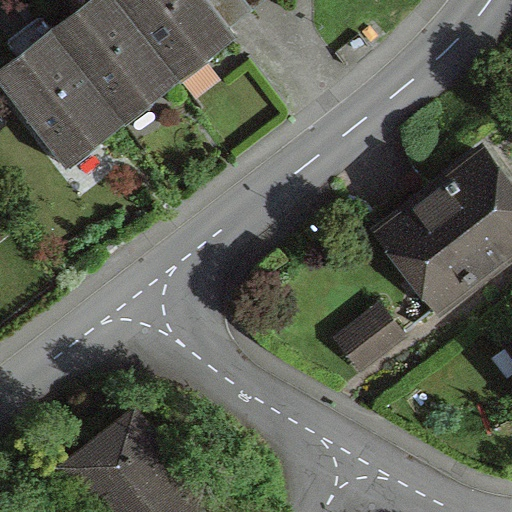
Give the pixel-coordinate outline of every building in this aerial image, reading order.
[(114,0),(94,0),(49,36),(119,125),(177,80),(114,0)] [(207,0),(114,0),(177,80),(235,35),(207,0)] [(49,36),(0,74),(0,92),(61,170),(119,125),(49,36)] [(511,252),(511,177),(480,137),(372,220),(441,308),(511,252)] [(386,302),(337,334),(361,369),(410,337),(386,302)] [(207,511),(133,412),(58,467),(91,511),(207,511)]
